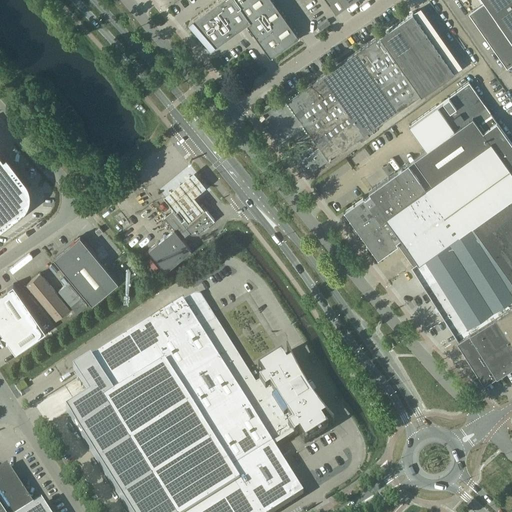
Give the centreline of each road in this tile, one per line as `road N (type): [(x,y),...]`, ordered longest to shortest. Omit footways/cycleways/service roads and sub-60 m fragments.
road 1 (unclassified): [(486,425),(225,117)]
road 2 (primary): [(429,432),(207,130)]
road 3 (primary): [(195,139),(387,388),(415,439)]
road 4 (unclassified): [(0,265),(82,209),(0,111)]
road 5 (unclassified): [(225,117),(389,0)]
road 6 (primary): [(75,0),(195,139)]
road 7 (primary): [(207,130),(97,0)]
road 8 (unclassified): [(225,117),(128,0)]
road 9 (unknown): [(436,0),(511,120)]
road 10 (unclassified): [(12,403),(80,511)]
